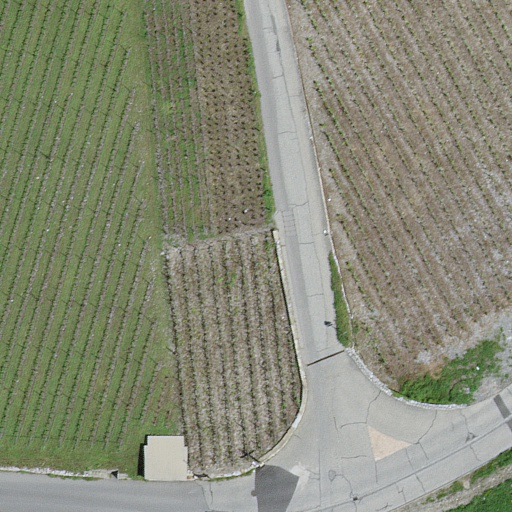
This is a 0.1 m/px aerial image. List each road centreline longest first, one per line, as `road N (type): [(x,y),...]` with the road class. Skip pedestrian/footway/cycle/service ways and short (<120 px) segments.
road 1 (unclassified): [(367,495),(336,399),(264,0)]
road 2 (tertiary): [(0,493),(226,510),(295,509),(367,495)]
road 3 (tertiary): [(367,495),(511,416)]
